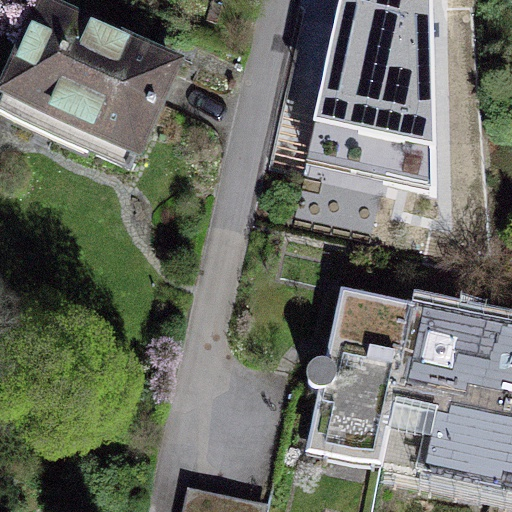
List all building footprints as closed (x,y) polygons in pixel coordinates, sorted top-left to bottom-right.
[(186,71),(55,11),(7,114),(138,175),(186,71)] [(449,45),(345,28),(331,117),(434,134),(449,45)] [(373,468),(408,308),(343,294),(307,453),(373,468)] [(511,331),(408,308),(373,468),(511,498),(511,331)] [(250,511),(205,498),(200,511),(250,511)]
